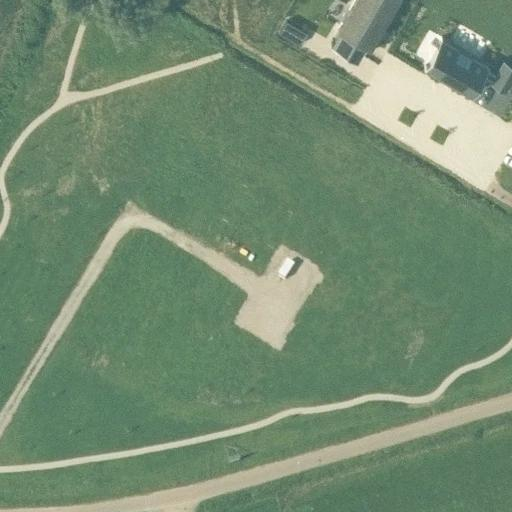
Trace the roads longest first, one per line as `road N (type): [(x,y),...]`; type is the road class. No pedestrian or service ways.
road 1 (unclassified): [(88,511),(190,493),(511,399)]
road 2 (residential): [(0,423),(129,211),(219,269)]
road 3 (residential): [(355,109),(511,202)]
